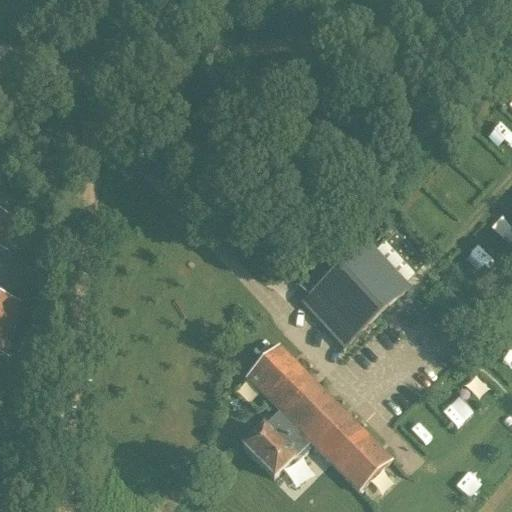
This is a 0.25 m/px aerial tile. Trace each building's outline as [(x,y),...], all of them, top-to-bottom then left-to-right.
[(0,250),(7,253),(18,222),(0,216),(0,250)] [(379,240),(412,276),(421,267),(388,232),(379,240)] [(301,306),(344,352),(411,292),(358,235),(300,289),(309,299),(301,306)] [(0,355),(7,358),(20,306),(0,300),(0,355)] [(274,483),(310,447),(359,496),(391,464),(279,351),(247,383),(278,415),(242,451),(274,483)]
